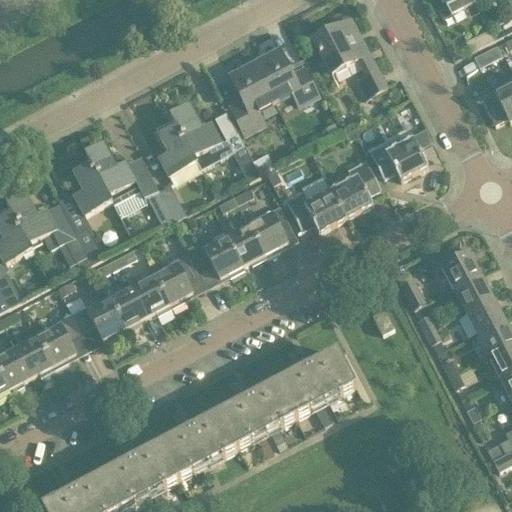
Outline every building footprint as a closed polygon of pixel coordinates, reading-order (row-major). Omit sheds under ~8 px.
[(441,0),(447,9),(452,19),(474,7),(470,0),(441,0)] [(350,24),(313,44),(332,79),(358,66),(366,82),(356,87),(365,106),(387,95),(350,24)] [(488,34),(465,47),(471,58),(495,46),(488,34)] [(497,51),(474,63),(480,74),(503,62),(497,51)] [(255,70),(275,108),(295,98),(302,110),(319,101),(304,73),(292,80),(279,57),(255,70)] [(275,108),(255,70),(231,83),(243,106),(231,112),(246,140),(262,131),(255,119),(275,108)] [(511,85),(503,90),(505,93),(494,99),(510,129),(511,128),(511,85)] [(253,166),(254,166),(239,140),(220,150),(211,131),(202,135),(190,112),(173,121),(175,126),(176,126),(198,170),(199,170),(201,175),(233,159),(248,186),(260,180),(253,166)] [(176,126),(175,126),(158,136),(170,159),(161,164),(171,184),(198,170),(176,126)] [(350,139),(341,143),(344,149),(353,145),(350,139)] [(388,147),(371,156),(386,185),(398,179),(403,189),(430,174),(415,145),(393,157),(388,147)] [(113,208),(113,207),(126,200),(129,204),(141,197),(126,169),(116,174),(104,150),(86,159),(89,164),(112,208),(113,208)] [(267,159),(254,166),(253,166),(260,180),(275,172),(267,159)] [(89,164),(72,174),(84,198),(76,202),(86,222),(112,208),(89,164)] [(353,186),(332,196),(347,226),(373,212),(368,203),(381,196),(366,167),(348,177),(353,186)] [(275,176),(268,180),(273,190),(281,186),(275,176)] [(160,197),(175,226),(186,219),(171,191),(160,197)] [(249,193),(234,202),(239,211),(238,211),(241,216),(249,211),(247,207),(254,202),(249,193)] [(347,226),(332,196),(310,208),(305,199),(288,208),(303,237),(316,231),(321,240),(347,226)] [(175,226),(160,197),(147,203),(163,232),(175,226)] [(80,246),(61,210),(47,218),(46,214),(41,217),(42,220),(37,222),(25,199),(8,207),(10,212),(11,212),(31,251),(45,243),(51,256),(67,248),(81,275),(92,269),(80,246)] [(239,211),(234,202),(219,210),(223,219),(238,211),(239,211)] [(11,212),(10,212),(0,217),(0,235),(5,245),(0,247),(0,258),(6,271),(33,257),(30,251),(31,251),(11,212)] [(258,224),(249,229),(267,265),(281,257),(279,255),(289,250),(281,236),(291,231),(281,212),(258,224)] [(267,265),(249,229),(238,235),(239,238),(228,244),(243,273),(244,273),(253,269),(254,272),(267,265)] [(80,246),(92,269),(104,263),(91,240),(80,246)] [(243,273),(228,244),(226,241),(215,247),(217,250),(206,255),(203,251),(190,259),(200,279),(214,272),(221,285),(229,281),(230,284),(245,276),(244,273),(243,273)] [(470,258),(469,258),(466,259),(460,249),(429,265),(435,276),(441,274),(453,296),(481,281),(469,259),(470,258)] [(133,255),(117,263),(121,272),(137,264),(133,255)] [(200,279),(190,259),(174,267),(176,271),(166,276),(164,273),(154,279),(172,314),(185,307),(184,304),(193,300),(186,286),(200,279)] [(121,272),(117,263),(102,271),(106,280),(121,272)] [(0,280),(0,293),(10,314),(22,307),(6,277),(0,280)] [(172,314),(154,279),(143,285),(144,288),(139,280),(129,285),(133,293),(133,294),(148,323),(157,319),(159,321),(172,314)] [(481,281),(453,296),(458,306),(456,306),(455,309),(460,317),(462,317),(464,317),(465,318),(493,304),(481,281)] [(414,289),(404,294),(415,317),(428,311),(416,288),(414,289)] [(0,319),(10,314),(0,293),(0,319)] [(148,323),(133,294),(122,299),(120,297),(110,302),(128,337),(141,331),(140,328),(148,323)] [(128,337),(110,302),(99,308),(100,311),(89,316),(86,313),(73,320),(84,341),(97,335),(105,347),(112,342),(114,345),(128,337)] [(505,326),(493,304),(465,318),(476,341),(505,326)] [(1,324),(5,333),(21,325),(16,316),(1,324)] [(385,316),(373,322),(383,341),(395,335),(385,316)] [(48,335),(37,340),(55,376),(68,369),(67,366),(77,361),(70,348),(84,341),(73,320),(58,328),(61,332),(49,336),(48,335)] [(425,339),(436,333),(429,320),(418,326),(425,339)] [(511,351),(511,339),(505,326),(476,341),(489,364),(511,351)] [(436,333),(425,339),(431,351),(442,345),(436,333)] [(55,376),(37,340),(26,346),(28,349),(16,355),(32,385),(40,381),(41,383),(55,376)] [(511,351),(489,364),(500,386),(511,379),(511,351)] [(32,385),(16,355),(6,360),(4,358),(0,360),(0,378),(11,399),(25,392),(24,389),(32,385)] [(278,389),(297,424),(356,393),(337,358),(312,371),(309,365),(299,370),(302,376),(278,389)] [(449,384),(459,379),(452,366),(442,371),(449,384)] [(0,404),(11,399),(0,378),(0,404)] [(465,391),(459,379),(449,384),(456,396),(465,391)] [(511,379),(500,386),(511,407),(511,379)] [(297,424),(278,389),(253,402),(250,397),(241,402),(244,407),(219,420),(238,456),(297,424)] [(476,411),(466,416),(473,429),(482,424),(476,411)] [(238,456),(219,420),(194,434),(191,428),(182,433),(185,439),(160,452),(179,487),(238,456)] [(511,435),(506,438),(509,444),(488,455),(494,467),(511,457),(511,435)] [(126,470),(101,483),(116,511),(132,511),(140,508),(143,511),(147,511),(151,510),(147,504),(179,487),(160,452),(136,465),(132,459),(123,464),(126,470)] [(511,471),(511,457),(494,467),(499,478),(511,471)] [(116,511),(101,483),(77,496),(74,490),(64,495),(68,501),(46,511),(116,511)]
